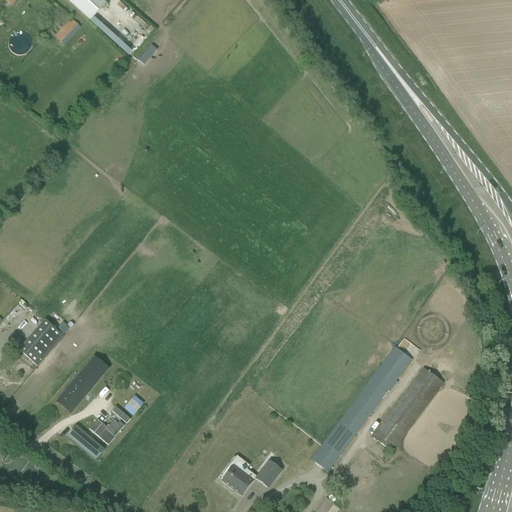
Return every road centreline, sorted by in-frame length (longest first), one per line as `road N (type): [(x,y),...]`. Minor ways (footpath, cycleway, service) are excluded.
road 1 (primary): [(410,94),(511,284)]
road 2 (primary): [(511,215),(410,94)]
road 3 (residential): [(124,511),(0,423)]
